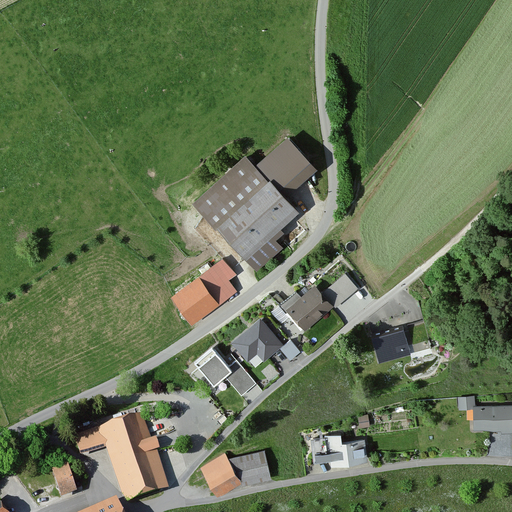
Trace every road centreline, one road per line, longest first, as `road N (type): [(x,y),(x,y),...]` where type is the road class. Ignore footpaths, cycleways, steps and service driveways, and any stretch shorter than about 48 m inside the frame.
road 1 (unclassified): [(321,0),(326,228),(213,323),(130,376),(5,436)]
road 2 (residential): [(163,500),(195,504),(391,468),(511,464)]
road 3 (residential): [(163,500),(266,390),(394,289)]
road 4 (track): [(326,228),(373,178),(499,0)]
road 5 (track): [(394,289),(457,241),(511,184)]
road 6 (residential): [(139,511),(48,447),(5,436)]
